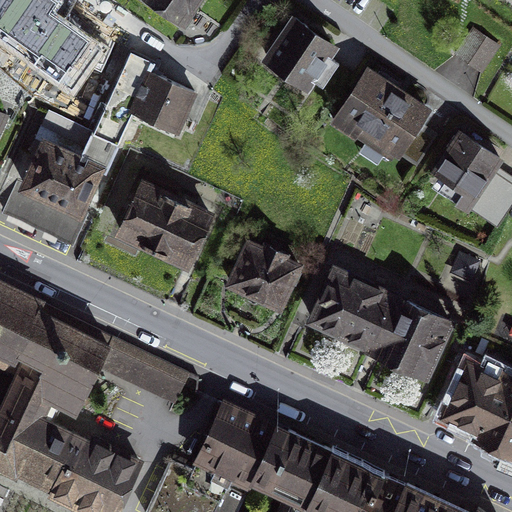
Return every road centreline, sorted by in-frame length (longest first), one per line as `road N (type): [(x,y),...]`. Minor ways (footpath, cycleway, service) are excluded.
road 1 (primary): [(511,492),(0,253)]
road 2 (residential): [(311,0),(511,135)]
